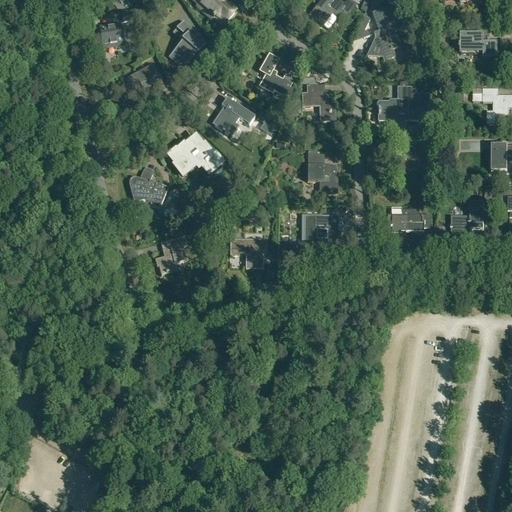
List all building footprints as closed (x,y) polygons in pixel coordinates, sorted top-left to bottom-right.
[(192,0),(200,6),(198,8),(212,20),(213,18),(223,26),(236,11),(223,0),(192,0)] [(344,5),(336,0),(321,0),(308,18),(312,20),(311,21),(316,25),(317,24),(323,28),(332,16),(339,21),(342,16),(348,20),(357,7),(348,0),(344,5)] [(376,39),(372,49),(367,58),(382,59),(383,63),(387,62),(387,61),(394,59),(392,51),(400,48),(394,34),(400,32),(403,24),(389,18),(388,18),(385,12),(373,16),(381,37),(376,39)] [(122,17),(123,24),(137,22),(136,15),(122,17)] [(364,18),(362,22),(357,34),(362,36),(364,40),(369,38),(368,34),(364,33),(370,21),(364,18)] [(183,23),(176,31),(185,39),(181,43),(182,43),(168,59),(183,72),(197,56),(198,57),(206,47),(197,39),(199,36),(183,23)] [(99,29),(102,50),(116,48),(116,49),(124,48),(121,25),(113,26),(113,27),(99,29)] [(484,45),(484,36),(460,36),(460,47),(459,47),(459,50),(460,50),(460,55),(483,55),(483,61),(497,61),(497,45),(484,45)] [(284,100),(291,87),(297,78),(290,74),(289,76),(284,78),(282,82),(271,76),(279,63),(268,57),(259,74),(265,77),(259,88),(272,96),(273,93),(284,100)] [(121,84),(135,108),(147,101),(142,92),(142,91),(140,87),(148,82),(156,96),(164,91),(151,68),(121,84)] [(306,88),(307,95),(301,95),(302,109),(310,109),(310,106),(321,106),(322,124),(336,124),(335,105),(332,105),(332,100),(325,100),(324,86),(308,86),(309,88),(306,88)] [(464,103),(465,89),(456,89),(455,102),(464,103)] [(415,97),(415,90),(397,90),(397,102),(391,102),(392,105),(378,105),(378,122),(388,122),(388,125),(398,125),(398,122),(422,122),(422,115),(432,115),(432,108),(429,108),(429,97),(415,97)] [(473,105),(483,105),(494,105),(493,114),(487,114),(487,127),(509,127),(509,109),(511,109),(511,98),(502,98),(502,99),(498,100),(498,98),(496,98),(496,92),(473,92),(473,105)] [(249,127),(255,119),(226,100),(221,108),(223,110),(212,126),(222,133),(222,134),(224,135),(227,137),(239,120),(249,127)] [(261,115),(257,121),(275,134),(280,127),(261,115)] [(200,167),(208,177),(222,165),(214,155),(213,157),(203,145),(202,146),(195,139),(183,149),(182,147),(176,152),(175,151),(168,157),(174,165),(172,166),(182,178),(190,172),(187,169),(193,164),(198,169),(200,167)] [(399,169),(403,169),(403,174),(418,174),(418,167),(424,166),(424,147),(431,145),(431,140),(403,140),(403,160),(399,160),(399,169)] [(502,147),(494,147),(488,147),(488,154),(492,154),(492,174),(506,174),(506,177),(511,176),(511,148),(502,149),(502,147)] [(316,157),(316,153),(307,153),(307,184),(319,184),(319,196),(332,196),(331,196),(331,195),(337,195),(337,168),(323,168),(323,157),(316,157)] [(149,185),(137,180),(136,179),(135,179),(134,179),(133,180),(132,180),(131,181),(130,181),(130,182),(129,183),(129,184),(129,185),(129,186),(129,187),(131,194),(133,194),(133,197),(135,203),(147,200),(161,206),(168,191),(150,182),(149,185)] [(493,192),(485,192),(485,206),(493,206),(493,192)] [(483,231),(484,215),(484,205),(470,205),(470,218),(451,218),(451,236),(470,236),(470,231),(483,231)] [(416,217),(416,212),(401,212),(401,217),(387,217),(387,235),(400,235),(400,233),(423,234),(423,231),(430,231),(430,218),(416,217)] [(340,218),(306,218),(306,252),(340,252),(340,218)] [(189,241),(185,242),(184,239),(170,242),(172,249),(162,252),(164,259),(155,261),(157,269),(158,269),(160,276),(176,272),(174,266),(186,262),(182,249),(190,247),(189,241)] [(246,258),(245,273),(263,273),(263,252),(265,252),(265,243),(231,243),(231,258),(246,258)]
